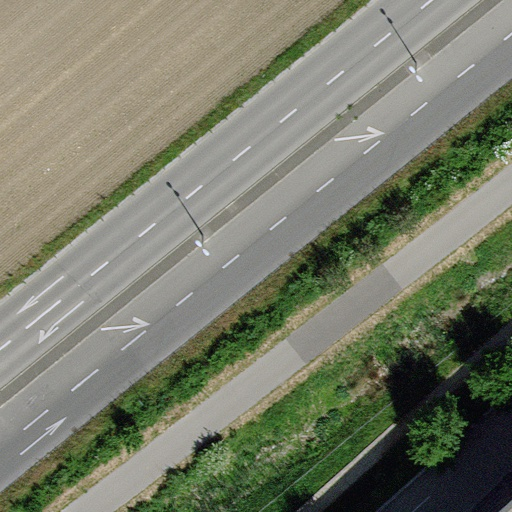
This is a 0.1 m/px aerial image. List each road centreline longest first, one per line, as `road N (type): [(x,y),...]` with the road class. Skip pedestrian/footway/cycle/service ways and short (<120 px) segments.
road 1 (secondary): [(0,449),(511,36)]
road 2 (secondary): [(433,0),(0,349)]
